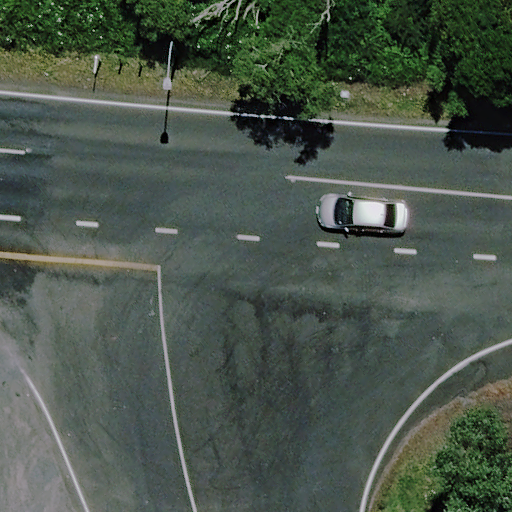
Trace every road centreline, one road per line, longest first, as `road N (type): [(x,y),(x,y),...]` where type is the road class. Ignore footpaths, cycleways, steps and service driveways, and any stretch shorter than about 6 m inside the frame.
road 1 (unclassified): [(177,511),(167,399),(173,169)]
road 2 (tertiary): [(173,169),(511,196)]
road 3 (tertiary): [(0,147),(173,169)]
